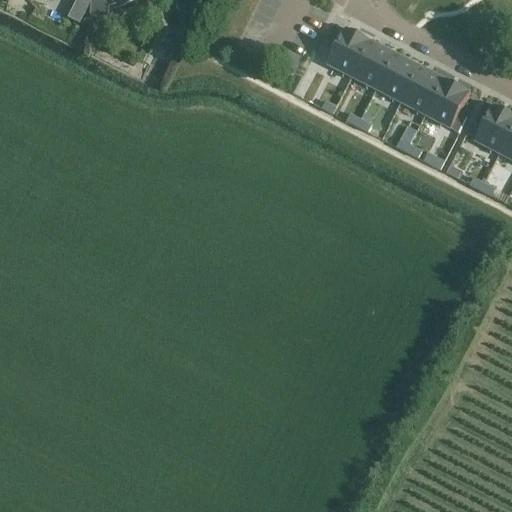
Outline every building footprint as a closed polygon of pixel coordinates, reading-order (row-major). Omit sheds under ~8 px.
[(89,0),(89,19),(107,20),(107,9),(118,5),(119,9),(146,0),(89,0)] [(149,15),(157,40),(173,35),(165,10),(149,15)] [(371,44),(346,30),(327,67),(352,81),(371,44)] [(396,56),(371,44),(352,81),(377,93),(396,56)] [(420,69),(396,56),(377,93),(401,106),(420,69)] [(445,82),(420,69),(401,106),(426,119),(445,82)] [(470,95),(445,82),(426,119),(451,132),(470,95)] [(337,110),(326,104),(323,111),(333,117),(337,110)] [(511,133),(511,116),(494,107),(482,129),(475,143),(474,144),(500,157),(511,133)] [(361,123),(351,117),(347,124),(358,130),(361,123)] [(372,128),(361,123),(358,130),(368,135),(372,128)] [(473,125),(466,138),(475,143),(482,129),(473,125)] [(511,133),(500,157),(511,163),(511,133)] [(410,148),(400,142),(396,150),(407,155),(410,148)] [(421,154),(410,148),(407,155),(417,161),(421,154)] [(485,187),(474,181),(470,188),(481,194),(485,187)] [(495,192),(485,187),(481,194),(492,199),(495,192)]
